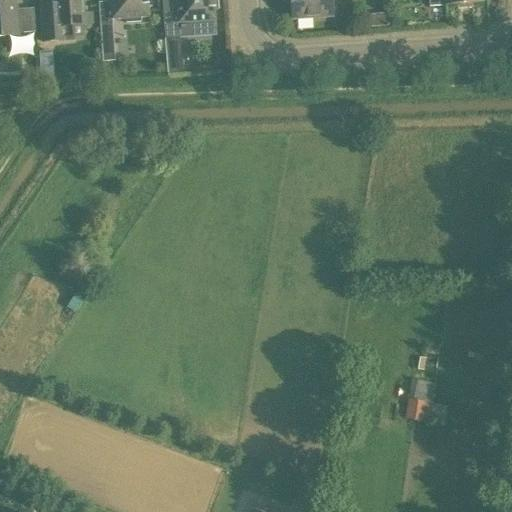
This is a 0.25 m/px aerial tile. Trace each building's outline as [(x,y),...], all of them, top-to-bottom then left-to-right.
[(6,3),(6,0),(0,0),(0,37),(19,36),(18,33),(34,32),(32,8),(16,9),(16,2),(6,3)] [(43,43),(66,41),(65,27),(85,25),(83,0),(55,0),(55,4),(40,5),(43,43)] [(108,0),(110,21),(125,20),(125,23),(140,22),(140,18),(149,18),(148,6),(151,6),(150,0),(108,0)] [(164,39),(217,36),(214,0),(176,0),(177,8),(162,9),(164,39)] [(291,0),(292,18),(332,16),(331,0),(291,0)] [(114,61),(113,43),(101,44),(102,62),(114,61)] [(40,80),(53,79),(52,65),(39,66),(40,80)] [(70,321),(86,297),(91,289),(83,283),(61,316),(70,321)] [(443,426),(446,407),(432,405),(435,383),(410,379),(403,420),(443,426)]
